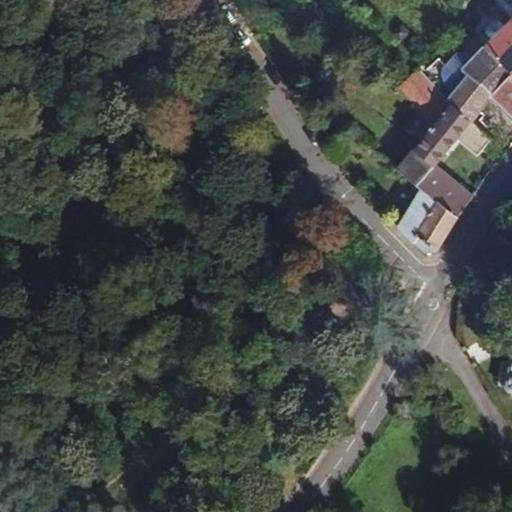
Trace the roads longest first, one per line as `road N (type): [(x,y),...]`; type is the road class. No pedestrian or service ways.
road 1 (residential): [(199,0),(322,185),(434,293)]
road 2 (residential): [(309,511),(422,311)]
road 3 (residential): [(422,311),(511,462)]
road 4 (residential): [(434,293),(511,173)]
